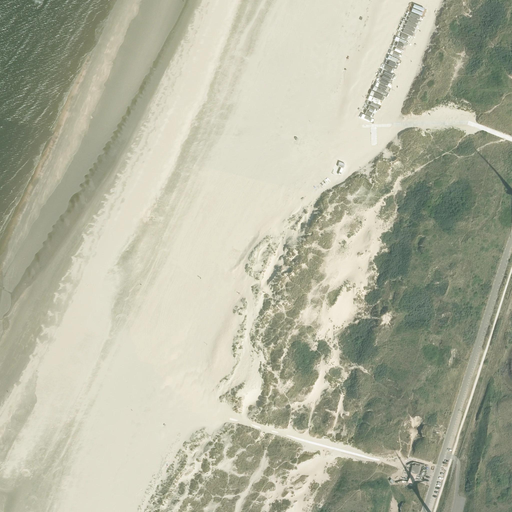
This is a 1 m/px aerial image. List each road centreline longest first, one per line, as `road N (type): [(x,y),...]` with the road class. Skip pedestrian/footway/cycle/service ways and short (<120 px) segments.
road 1 (unclassified): [(424,511),(511,237)]
road 2 (track): [(435,0),(390,123)]
road 3 (track): [(511,139),(452,118),(390,123)]
